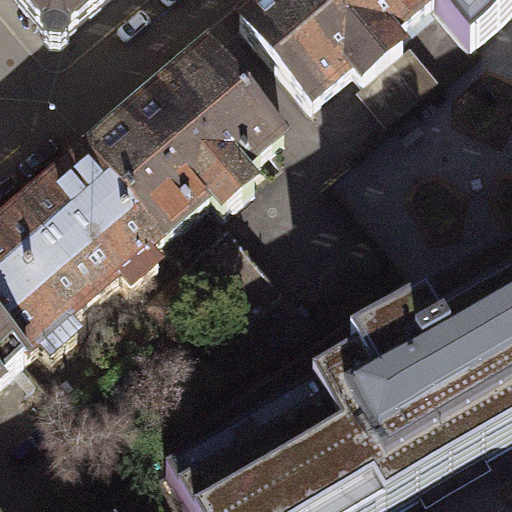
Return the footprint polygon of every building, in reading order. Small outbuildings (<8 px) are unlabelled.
[(14,0),(57,48),(112,0),(14,0)] [(273,0),(242,26),(310,109),(349,77),(360,91),(402,57),(391,43),(430,12),(421,0),(273,0)] [(511,0),(421,0),(430,12),(471,56),(511,14),(511,0)] [(285,144),(209,55),(86,159),(162,249),(209,210),(220,223),(253,194),(242,181),(285,144)] [(17,219),(93,308),(117,287),(128,300),(157,275),(147,262),(162,249),(86,159),(17,219)] [(93,308),(17,219),(0,233),(0,336),(25,366),(38,355),(48,366),(75,343),(66,332),(93,308)] [(182,276),(186,280),(212,310),(237,339),(280,302),(225,239),(182,276)] [(387,511),(511,441),(511,264),(349,357),(357,371),(169,478),(187,511),(387,511)] [(186,280),(149,312),(175,342),(212,310),(186,280)] [(0,387),(25,366),(0,336),(0,387)]
